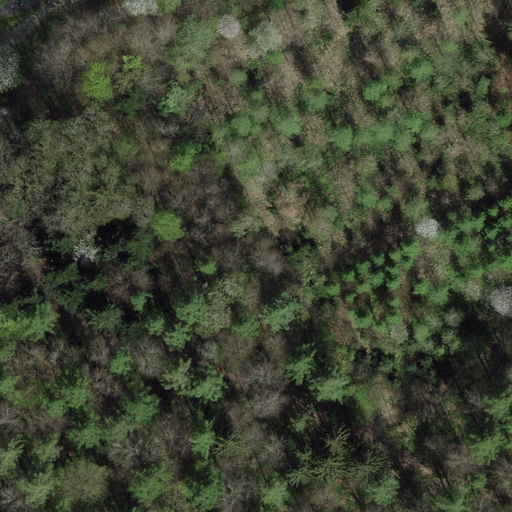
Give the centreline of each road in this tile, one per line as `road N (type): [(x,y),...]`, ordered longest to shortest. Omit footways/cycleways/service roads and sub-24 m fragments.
road 1 (motorway): [(387,0),(103,247),(0,350)]
road 2 (motorway): [(134,511),(227,414),(511,166)]
road 3 (track): [(0,54),(36,28),(138,0)]
